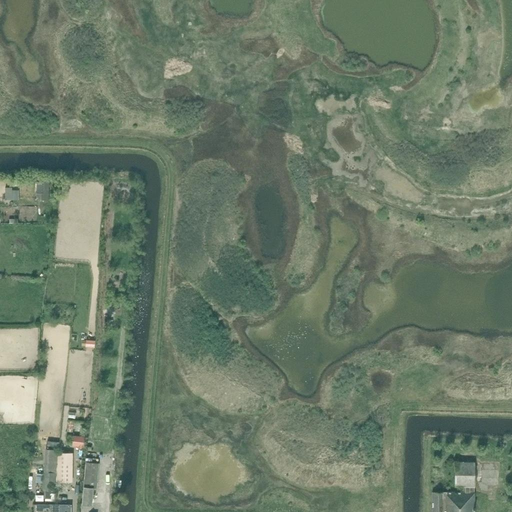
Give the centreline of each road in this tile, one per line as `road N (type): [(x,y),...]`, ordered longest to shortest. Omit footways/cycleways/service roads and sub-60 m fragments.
road 1 (track): [(173,511),(145,501),(172,165),(143,144),(0,141)]
road 2 (track): [(511,409),(397,407),(391,499),(379,511)]
